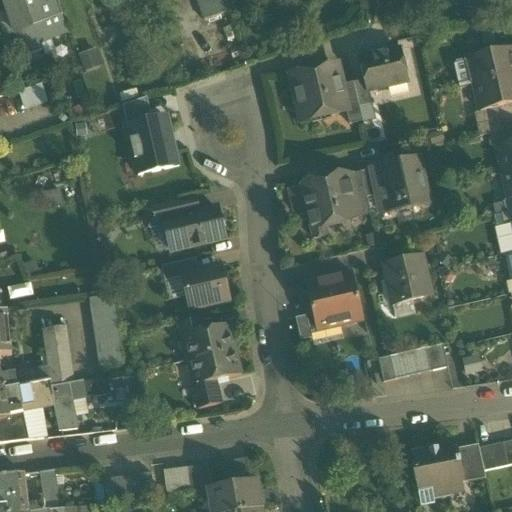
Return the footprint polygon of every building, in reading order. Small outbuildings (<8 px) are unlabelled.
[(32,27),(20,0),(3,0),(15,34),(32,27)] [(20,0),(32,27),(42,24),(61,16),(55,0),(20,0)] [(227,14),(221,0),(196,0),(204,22),(227,14)] [(42,24),(32,27),(39,44),(49,41),(42,24)] [(15,34),(1,40),(10,62),(41,50),(39,44),(32,27),(15,34)] [(511,48),(468,59),(468,61),(456,63),(454,66),(459,89),(474,86),(511,77),(511,48)] [(399,51),(360,60),(365,82),(368,93),(369,93),(407,84),(399,51)] [(104,67),(103,53),(83,55),(85,69),(104,67)] [(333,66),(290,76),(299,114),(304,117),(310,115),(311,119),(330,114),(331,117),(346,114),(348,113),(342,87),(338,69),(333,66)] [(511,77),(474,86),(480,114),(497,110),(511,106),(511,77)] [(365,82),(354,84),(359,109),(372,106),(369,93),(368,93),(365,82)] [(354,84),(342,87),(348,113),(346,114),(349,126),(363,123),(359,109),(354,84)] [(28,110),(51,103),(46,88),(24,95),(28,110)] [(122,108),(127,127),(152,121),(147,99),(122,108)] [(480,114),(474,115),(477,127),(500,121),(497,110),(480,114)] [(138,177),(179,168),(175,151),(172,152),(165,119),(152,121),(127,127),(138,177)] [(500,121),(477,127),(479,138),(487,137),(503,133),(500,121)] [(503,133),(487,137),(490,148),(496,147),(511,143),(511,137),(510,131),(503,133)] [(511,143),(496,147),(502,174),(511,171),(511,143)] [(419,160),(372,171),(378,196),(366,199),(370,216),(370,219),(401,211),(400,208),(411,205),(412,209),(429,205),(419,160)] [(372,171),(360,174),(366,199),(378,196),(372,171)] [(511,171),(502,174),(509,201),(511,200),(511,171)] [(360,174),(348,176),(358,219),(370,216),(366,199),(360,174)] [(348,175),(320,182),(321,184),(302,189),(314,241),(326,238),(324,228),(358,220),(358,219),(348,176),(348,175)] [(511,200),(509,201),(502,203),(505,215),(511,213),(511,200)] [(180,202),(145,210),(149,227),(165,224),(164,222),(184,218),(180,202)] [(184,218),(164,222),(165,224),(172,253),(224,241),(217,210),(184,218)] [(511,213),(505,215),(501,216),(504,227),(511,225),(511,213)] [(423,259),(384,268),(393,307),(432,298),(423,259)] [(196,260),(161,268),(164,283),(182,279),(182,278),(199,273),(196,260)] [(199,273),(182,278),(182,279),(190,311),(229,302),(221,268),(199,273)] [(353,275),(329,281),(340,327),(363,322),(353,275)] [(329,281),(306,286),(316,333),(340,327),(329,281)] [(113,297),(89,301),(99,369),(124,366),(113,297)] [(0,358),(7,357),(5,345),(10,344),(7,314),(0,314),(0,358)] [(307,317),(295,320),(300,343),(312,340),(307,317)] [(202,321),(178,326),(181,338),(184,338),(184,337),(204,332),(202,321)] [(204,332),(184,337),(184,338),(190,362),(234,352),(229,327),(204,332)] [(65,328),(41,332),(46,358),(70,354),(65,328)] [(443,346),(425,351),(431,374),(448,370),(443,346)] [(425,351),(414,353),(419,377),(431,374),(425,351)] [(234,352),(190,362),(195,387),(196,388),(216,383),(240,377),(234,352)] [(419,377),(414,353),(402,356),(407,379),(419,377)] [(70,354),(46,358),(48,369),(50,383),(52,390),(75,386),(70,354)] [(402,356),(390,359),(396,382),(407,379),(402,356)] [(390,359),(378,362),(384,385),(396,382),(390,359)] [(48,369),(1,379),(4,392),(50,383),(48,369)] [(50,383),(4,392),(7,405),(36,400),(46,398),(53,397),(52,390),(50,383)] [(216,383),(196,388),(195,387),(193,387),(196,400),(219,395),(216,383)] [(75,386),(52,390),(53,397),(46,398),(47,404),(71,400),(72,403),(85,400),(83,385),(75,386)] [(4,392),(0,392),(0,422),(9,420),(7,405),(4,392)] [(219,395),(196,400),(198,412),(221,406),(219,395)] [(9,420),(0,422),(0,445),(29,443),(22,409),(37,406),(36,400),(7,405),(9,420)] [(71,400),(47,404),(50,416),(55,415),(60,433),(78,431),(72,403),(71,400)] [(442,442),(426,445),(427,451),(414,453),(417,468),(412,469),(420,509),(436,506),(435,501),(452,498),(450,488),(464,485),(463,476),(459,456),(458,451),(444,453),(442,442)] [(511,442),(502,444),(507,468),(511,466),(511,442)] [(502,444),(490,446),(496,471),(507,468),(502,444)] [(479,452),(459,456),(463,476),(467,475),(468,479),(485,476),(479,452)] [(246,461),(222,464),(222,465),(225,489),(249,485),(246,461)] [(222,465),(211,467),(214,490),(225,489),(222,465)] [(209,491),(214,490),(211,467),(199,468),(202,492),(209,491)] [(202,492),(199,468),(187,470),(190,494),(202,492)] [(187,470),(175,471),(178,495),(190,494),(187,470)] [(178,495),(175,471),(164,473),(167,496),(178,495)] [(59,511),(55,474),(39,475),(43,498),(44,498),(45,511),(59,511)] [(151,475),(139,477),(142,501),(154,499),(151,475)] [(24,477),(0,480),(0,511),(28,511),(28,507),(24,477)] [(139,477),(103,482),(107,506),(142,501),(139,477)] [(214,490),(209,491),(212,511),(260,511),(261,511),(256,483),(249,485),(225,489),(214,490)] [(43,498),(32,500),(33,506),(28,507),(28,511),(45,511),(44,498),(43,498)]
